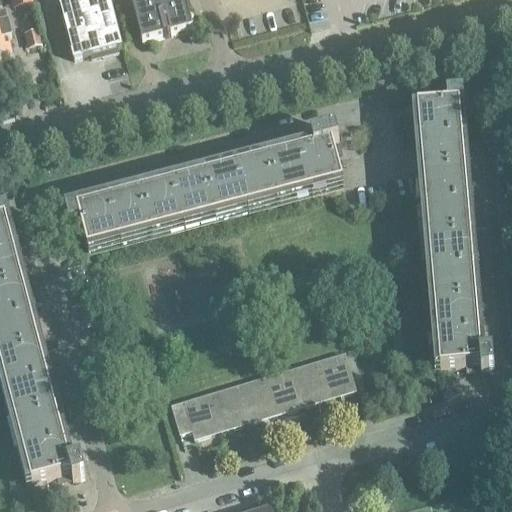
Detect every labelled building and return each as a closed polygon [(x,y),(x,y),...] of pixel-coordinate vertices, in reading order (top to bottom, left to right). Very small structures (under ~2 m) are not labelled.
[(9,0),(13,13),(34,7),(31,0),(9,0)] [(117,54),(121,53),(107,0),(85,0),(58,7),(59,12),(60,12),(72,59),(79,64),(101,58),(102,62),(118,58),(117,54)] [(184,36),(193,22),(188,19),(183,0),(143,0),(130,4),(141,47),(184,36)] [(10,41),(4,15),(0,15),(0,60),(11,58),(7,42),(10,41)] [(42,48),(38,34),(24,37),(28,52),(42,48)] [(458,98),(463,98),(463,97),(445,98),(446,109),(417,112),(440,374),(480,371),(481,378),(494,376),(492,357),(480,358),(458,98)] [(313,153),(65,218),(68,229),(79,226),(86,253),(341,186),(332,149),(338,148),(335,134),(310,141),(313,153)] [(81,464),(67,468),(0,213),(0,370),(32,490),(71,479),(72,486),(85,483),(81,464)] [(317,368),(328,405),(356,396),(345,359),(317,368)] [(328,405),(317,368),(290,376),(302,413),(328,405)] [(302,413),(290,376),(264,384),(275,421),(302,413)] [(275,421),(264,384),(237,392),(248,429),(275,421)] [(248,429),(237,392),(210,400),(222,437),(248,429)] [(222,437),(210,400),(171,412),(180,441),(191,437),(194,445),(222,437)]
